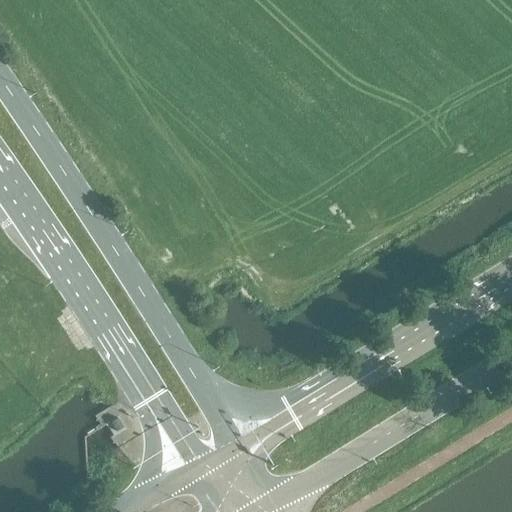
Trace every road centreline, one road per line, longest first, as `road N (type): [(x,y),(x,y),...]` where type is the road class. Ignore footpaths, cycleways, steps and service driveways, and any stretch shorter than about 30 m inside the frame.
road 1 (secondary): [(233,440),(0,79)]
road 2 (secondary): [(0,182),(186,470)]
road 3 (unclassified): [(511,270),(233,440)]
road 4 (unclassified): [(266,508),(511,357)]
